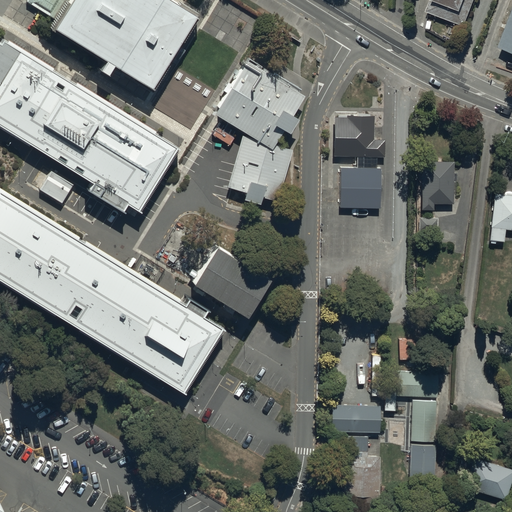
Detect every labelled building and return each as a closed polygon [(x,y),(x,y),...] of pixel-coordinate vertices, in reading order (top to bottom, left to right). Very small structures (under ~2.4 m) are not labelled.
[(195,13),(173,0),(27,0),(26,2),(41,11),(56,19),(51,26),(98,55),(108,61),(102,70),(110,74),(115,65),(150,86),(163,66),(173,49),(195,13)] [(464,25),(473,0),(428,0),(425,10),(464,25)] [(511,2),(497,44),(511,49),(511,2)] [(239,53),(244,43),(221,31),(217,40),(239,53)] [(0,278),(79,327),(180,389),(219,326),(200,315),(205,307),(187,297),(183,304),(48,222),(3,195),(0,192),(0,125),(92,181),(87,189),(121,209),(126,202),(137,209),(155,180),(176,146),(160,136),(70,81),(56,72),(54,71),(11,45),(1,39),(0,38),(0,278)] [(226,75),(236,55),(222,48),(212,67),(226,75)] [(294,88),(244,56),(212,109),(245,134),(229,184),(232,185),(263,193),(269,195),(278,199),(293,151),(277,145),(305,95),(294,88)] [(223,78),(210,70),(204,79),(218,87),(223,78)] [(192,92),(186,100),(199,109),(204,100),(192,92)] [(374,111),(339,110),(338,154),(356,154),(355,167),(341,166),(340,207),(378,207),(379,167),(363,167),(363,154),(383,155),(383,137),(373,137),(374,111)] [(452,203),(452,160),(421,161),(421,209),(433,209),(432,203),(452,203)] [(72,183),(49,169),(38,187),(60,200),(72,183)] [(90,199),(72,189),(63,205),(81,215),(90,199)] [(511,194),(493,193),(490,227),(488,239),(501,241),(502,229),(511,229),(511,194)] [(438,231),(437,217),(420,218),(420,231),(438,231)] [(267,277),(214,244),(191,282),(227,303),(245,314),(267,277)] [(414,338),(399,338),(398,358),(413,358),(414,338)] [(240,353),(233,364),(261,382),(263,377),(265,379),(274,365),(264,359),(261,363),(250,356),(248,359),(240,353)] [(436,397),(437,373),(396,371),(395,395),(409,396),(411,396),(411,400),(410,440),(409,444),(408,477),(432,478),(434,445),(434,441),(435,401),(436,397)] [(394,392),(384,392),(384,409),(394,409),(394,392)] [(379,405),(331,403),(330,430),(347,431),(347,435),(346,450),(346,453),(346,455),(344,455),(343,491),(343,504),(377,505),(379,456),(366,456),(366,454),(366,451),(367,436),(367,431),(378,432),(379,405)] [(504,499),(511,473),(511,469),(473,458),(464,486),(504,499)]
